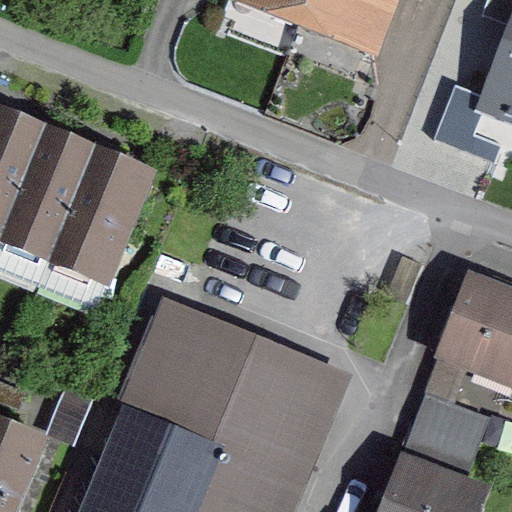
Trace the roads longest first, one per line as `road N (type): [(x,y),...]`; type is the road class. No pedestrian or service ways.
road 1 (residential): [(0,41),(511,236)]
road 2 (unknown): [(463,217),(343,511)]
road 3 (unknown): [(379,185),(456,0)]
